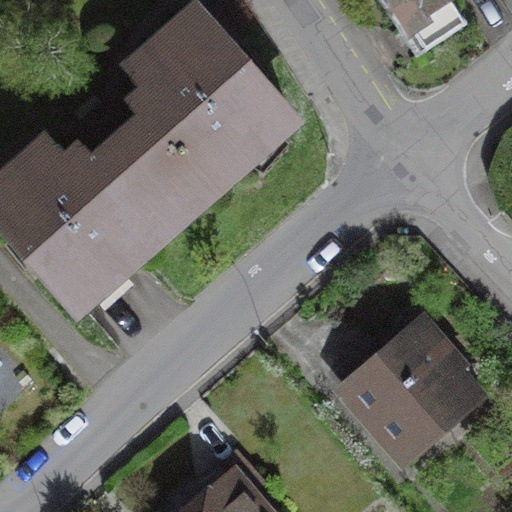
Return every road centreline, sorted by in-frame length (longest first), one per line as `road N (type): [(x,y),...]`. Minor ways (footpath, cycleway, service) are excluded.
road 1 (residential): [(23,511),(406,159)]
road 2 (residential): [(300,0),(406,159)]
road 3 (residential): [(406,159),(511,271)]
road 4 (residential): [(406,159),(511,73)]
